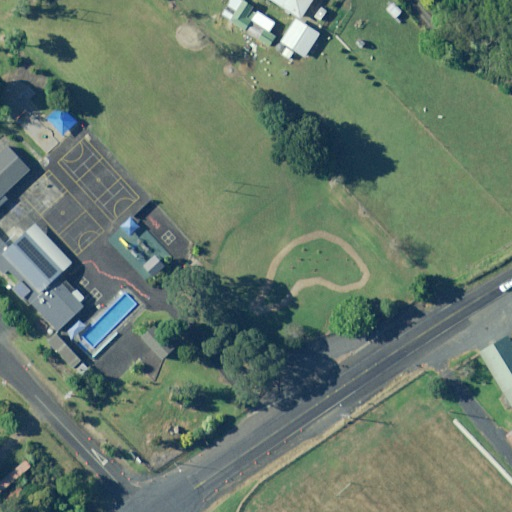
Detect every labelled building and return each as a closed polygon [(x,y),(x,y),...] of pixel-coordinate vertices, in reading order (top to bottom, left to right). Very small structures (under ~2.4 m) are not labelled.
[(272,0),(300,17),(311,0),(272,0)] [(269,19),(256,11),(249,22),(248,21),(242,29),(257,38),(269,19)] [(319,33),(295,17),(280,41),(304,56),(319,33)] [(276,35),(266,29),(257,43),(266,49),(276,35)] [(68,122),(37,93),(14,117),(45,146),(68,122)] [(0,139),(0,185),(23,164),(0,139)] [(68,257),(27,214),(0,239),(0,268),(54,325),(79,301),(52,273),(68,257)] [(158,315),(143,328),(164,350),(179,337),(158,315)] [(84,362),(56,333),(47,341),(75,370),(84,362)] [(511,342),(508,335),(479,353),(511,406),(511,342)]
